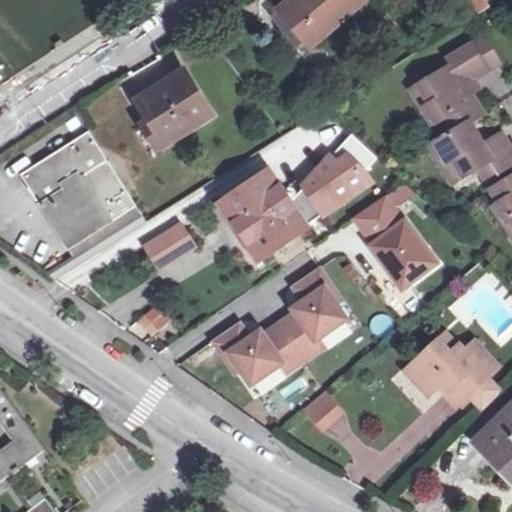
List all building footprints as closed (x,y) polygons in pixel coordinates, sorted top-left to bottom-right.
[(366,0),(292,0),(278,12),(310,48),(367,1),(366,0)] [(490,8),(485,0),(472,0),(466,3),(474,18),(490,8)] [(310,48),(278,12),(270,19),(302,55),(310,48)] [(485,114),(474,95),(468,84),(476,79),(489,71),(475,45),(451,59),(455,66),(423,86),(433,105),(427,108),(437,123),(439,123),(448,137),(472,122),(485,114)] [(178,49),(128,83),(138,98),(189,64),(178,49)] [(138,100),(151,121),(166,144),(212,116),(184,72),(138,100)] [(468,84),(474,95),(482,90),(476,79),(468,84)] [(166,144),(151,121),(142,127),(157,150),(166,144)] [(430,148),(442,167),(452,161),(463,178),(478,169),(486,181),(511,165),(511,146),(511,147),(504,134),(485,145),(472,122),(448,137),(430,148)] [(22,176),(69,250),(136,207),(89,133),(22,176)] [(332,160),(305,188),(324,216),(371,183),(365,173),(380,160),(358,140),(344,154),(348,158),(339,164),(336,163),(332,160)] [(339,164),(348,158),(344,154),(336,163),(339,164)] [(452,161),(442,167),(453,183),(463,178),(452,161)] [(223,206),(259,259),(304,229),(289,207),(268,176),(223,206)] [(511,178),(491,191),(499,204),(497,205),(508,223),(511,220),(511,178)] [(305,188),(289,207),(304,229),(324,216),(305,188)] [(356,221),(376,248),(407,224),(388,199),(356,221)] [(136,207),(69,250),(75,258),(52,272),(58,281),(147,225),(136,207)] [(376,248),(394,272),(392,273),(404,290),(437,266),(407,224),(376,248)] [(182,229),(146,249),(159,270),(194,249),(182,229)] [(342,303),(320,270),(295,287),(306,303),(295,311),(297,315),(281,326),(305,362),(323,350),(318,341),(347,321),(337,306),(342,303)] [(158,304),(140,319),(155,336),(172,321),(158,304)] [(305,362),(281,326),(264,338),(261,333),(250,341),(239,325),(215,341),(238,373),(242,370),(252,385),(282,365),(288,373),(305,362)] [(451,355),(462,346),(451,334),(440,344),(451,355)] [(467,352),(462,346),(451,355),(440,344),(408,371),(432,396),(442,386),(448,393),(446,395),(457,407),(468,397),(491,376),(499,369),(476,343),(467,352)] [(468,397),(481,412),(505,391),(491,376),(468,397)] [(0,485),(47,451),(0,388),(0,485)] [(327,393),(305,410),(318,426),(339,408),(327,393)] [(511,411),(480,442),(511,475),(511,411)] [(34,510),(47,500),(43,496),(30,505),(34,510)] [(30,511),(55,511),(47,500),(34,510),(30,511)]
